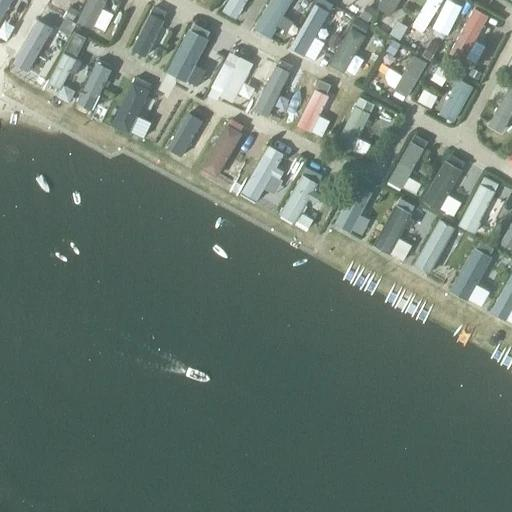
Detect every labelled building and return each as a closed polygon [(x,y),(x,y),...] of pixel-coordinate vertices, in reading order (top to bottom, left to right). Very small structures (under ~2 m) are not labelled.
[(0,0),(0,22),(13,0),(0,0)] [(87,0),(77,22),(92,29),(106,0),(87,0)] [(247,0),(229,0),(222,11),(236,19),(247,0)] [(275,28),(274,27),(290,0),(269,0),(253,27),(269,37),(275,28)] [(382,0),(377,9),(390,16),(400,0),(382,0)] [(442,0),(427,0),(412,25),(424,32),(442,0)] [(326,29),(338,35),(352,6),(340,1),(326,29)] [(151,14),(133,51),(146,58),(164,21),(167,14),(154,7),(151,14)] [(449,54),(463,62),(488,17),(474,8),(449,54)] [(323,17),(311,10),(293,42),(305,49),(323,17)] [(362,34),(374,22),(363,12),(352,25),(362,34)] [(52,29),(37,20),(12,64),(28,72),(52,29)] [(80,28),(70,45),(83,52),(92,35),(80,28)] [(329,65),(344,74),(365,36),(364,36),(350,28),(329,65)] [(432,49),(443,53),(449,39),(438,34),(432,49)] [(174,75),(200,83),(205,69),(195,66),(203,40),(186,35),(174,75)] [(387,52),(394,56),(400,45),(393,41),(387,52)] [(231,47),(216,88),(248,99),(263,58),(231,47)] [(74,76),(81,63),(63,53),(47,83),(60,90),(69,73),(74,76)] [(426,63),(414,55),(393,91),(406,98),(426,63)] [(76,104),(91,111),(111,70),(110,70),(112,67),(98,60),(97,63),(96,63),(76,104)] [(264,116),(275,93),(277,88),(285,74),(284,74),(288,67),(276,61),(273,68),(272,68),(251,109),(264,116)] [(111,126),(129,134),(130,132),(137,117),(150,90),(148,89),(151,84),(136,77),(134,82),(132,81),(111,126)] [(436,100),(449,85),(439,77),(426,92),(436,100)] [(459,80),(439,115),(454,123),(473,88),(459,80)] [(316,88),(327,93),(330,86),(320,81),(316,88)] [(488,126),(500,132),(507,120),(508,121),(511,113),(511,88),(510,87),(488,126)] [(299,124),(312,130),(327,97),(314,92),(299,124)] [(338,143),(352,150),(374,106),(360,99),(338,143)] [(206,116),(193,108),(189,114),(202,122),(206,116)] [(140,111),(133,128),(148,135),(156,118),(140,111)] [(177,156),(197,121),(185,113),(164,148),(177,156)] [(243,126),(231,119),(228,125),(226,124),(200,169),(216,178),(242,134),(240,133),(243,126)] [(397,176),(414,182),(430,140),(413,134),(397,176)] [(256,201),(257,201),(272,176),(279,180),(284,171),(277,167),(284,155),(268,145),(241,192),(242,193),(241,195),(255,203),(256,201)] [(422,201),(439,210),(462,170),(461,170),(464,163),(450,155),(447,162),(445,161),(422,201)] [(300,175),(302,177),(281,213),(296,222),(309,200),(316,204),(321,196),(313,192),(322,177),(305,167),(300,175)] [(361,177),(335,225),(351,233),(376,186),(361,177)] [(458,226),(475,234),(481,223),(479,222),(499,184),(484,177),(458,226)] [(414,207),(400,200),(375,246),(390,254),(404,227),(410,230),(414,222),(409,219),(411,215),(410,214),(414,207)] [(456,228),(439,219),(413,265),(429,274),(456,228)] [(511,223),(502,242),(511,247),(511,223)] [(455,285),(466,292),(491,247),(479,240),(455,285)] [(430,313),(438,298),(388,271),(379,286),(430,313)] [(511,274),(491,313),(506,321),(511,310),(511,274)] [(481,277),(473,290),(487,299),(495,285),(481,277)] [(469,336),(486,344),(493,328),(476,320),(469,336)]
